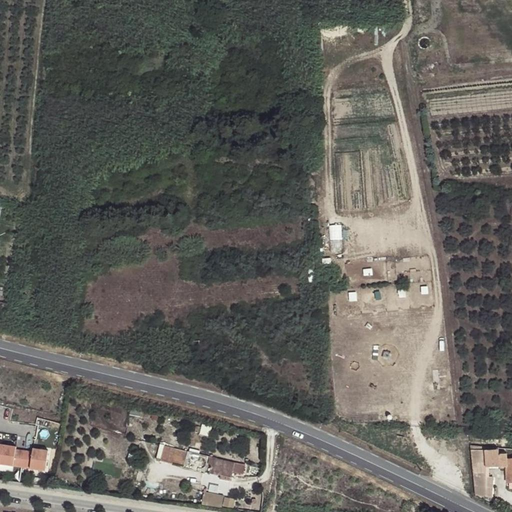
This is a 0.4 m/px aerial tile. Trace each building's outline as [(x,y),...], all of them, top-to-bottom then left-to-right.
[(511,90),(429,99),(431,115),(511,106),(511,90)] [(438,369),(439,385),(447,385),(446,368),(438,369)] [(17,446),(2,444),(0,460),(0,464),(22,467),(24,450),(16,449),(17,446)] [(33,451),(24,450),(22,467),(45,471),(48,451),(33,449),(33,451)] [(187,451),(176,449),(174,457),(185,460),(187,451)] [(234,463),(210,457),(208,463),(212,464),(210,472),(231,477),(234,463)] [(473,472),(475,494),(491,497),(492,476),(485,476),(485,472),(473,472)] [(204,491),(202,502),(234,507),(236,496),(204,491)]
